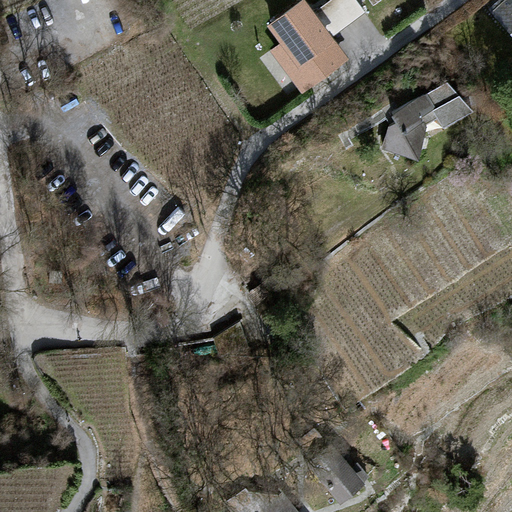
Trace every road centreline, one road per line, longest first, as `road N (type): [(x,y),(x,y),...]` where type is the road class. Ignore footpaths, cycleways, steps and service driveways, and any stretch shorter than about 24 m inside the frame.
road 1 (unclassified): [(0,199),(33,342),(189,323),(254,144),(450,0)]
road 2 (residential): [(71,511),(88,477),(84,443),(33,375),(25,343)]
